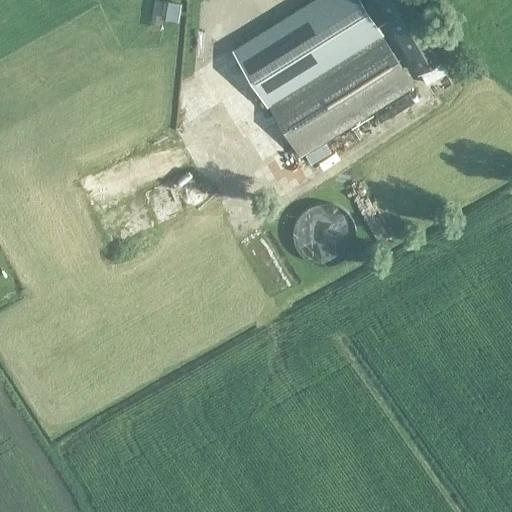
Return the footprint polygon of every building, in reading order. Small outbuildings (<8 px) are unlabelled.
[(149,0),(145,2),(144,0),(139,0),(14,58),(26,86),(99,52),(97,48),(177,11),(171,0),(149,0)] [(300,155),(413,84),(381,33),(382,32),(377,24),(392,15),(382,0),(314,0),(233,51),(267,104),(267,103),(300,155)] [(141,77),(174,60),(160,33),(127,49),(141,77)] [(49,116),(116,84),(106,62),(38,94),(49,116)] [(191,62),(118,94),(130,122),(204,90),(191,62)] [(69,162),(101,145),(96,136),(125,121),(115,103),(54,136),(69,162)] [(194,120),(108,165),(119,185),(205,141),(194,120)]
